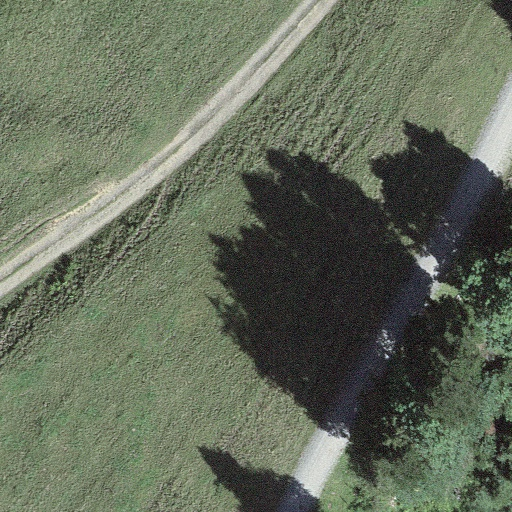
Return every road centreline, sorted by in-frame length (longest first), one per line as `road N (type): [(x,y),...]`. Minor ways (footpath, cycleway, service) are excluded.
road 1 (track): [(0,286),(195,137),(320,0)]
road 2 (track): [(295,511),(389,340),(511,152)]
